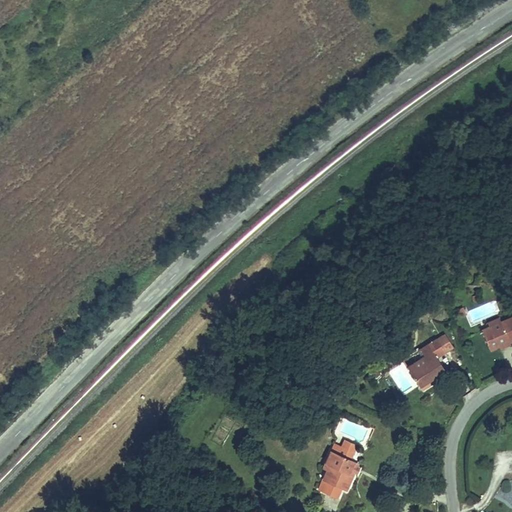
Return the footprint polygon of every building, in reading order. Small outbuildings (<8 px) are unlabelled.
[(511,310),(492,320),(482,326),(474,330),(484,349),(491,345),(489,341),(499,336),(501,341),(511,335),(511,310)] [(489,314),(479,319),(482,326),(492,320),(489,314)] [(499,336),(489,341),(491,345),(493,349),(503,344),(501,341),(499,336)] [(414,357),(399,366),(410,385),(436,369),(429,358),(437,353),(428,338),(410,350),(414,357)] [(394,359),(399,366),(414,357),(410,350),(394,359)] [(441,376),(436,369),(410,385),(414,392),(441,376)] [(334,445),(346,451),(349,443),(338,438),(334,445)] [(327,441),(315,465),(321,468),(311,491),(331,500),(336,489),(339,490),(344,479),(336,475),(345,457),(343,456),(346,451),(334,445),(327,441)] [(345,457),(336,475),(344,479),(353,460),(345,457)]
